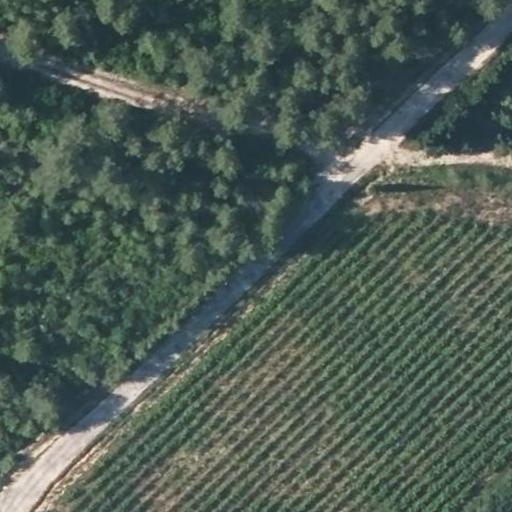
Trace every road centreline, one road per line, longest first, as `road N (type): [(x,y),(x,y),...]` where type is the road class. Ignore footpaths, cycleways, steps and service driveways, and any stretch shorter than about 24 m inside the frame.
road 1 (unclassified): [(511,24),(15,511)]
road 2 (track): [(348,181),(288,133),(0,50)]
